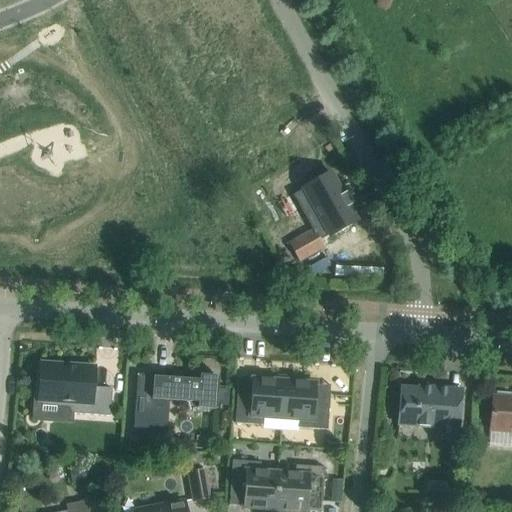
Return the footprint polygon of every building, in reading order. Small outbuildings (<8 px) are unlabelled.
[(331,174),(292,195),(312,231),(313,230),(319,241),(356,220),(349,207),(353,205),(346,193),(342,195),(331,174)] [(313,230),(289,244),(299,262),(323,248),(313,230)] [(93,394),(94,368),(40,364),(37,401),(41,402),(42,406),(56,407),(58,403),(68,403),(70,415),(110,417),(112,389),(97,388),(97,394),(93,394)] [(133,424),(133,434),(142,434),(142,433),(140,433),(141,415),(166,417),(167,401),(169,401),(197,403),(197,408),(216,410),(218,382),(180,379),(180,374),(153,372),(153,376),(137,375),(134,415),(140,415),(139,425),(133,424)] [(281,419),(284,377),(280,377),(276,378),(271,379),(267,380),(252,379),(252,380),(238,379),(234,424),(263,426),(263,418),(281,419)] [(327,431),(330,386),(316,385),(316,384),(300,383),(297,381),(296,380),(292,379),(288,378),(284,377),(281,419),(298,421),(298,429),(327,431)] [(457,438),(460,395),(447,394),(447,389),(418,387),(418,389),(401,388),(397,439),(398,440),(399,419),(416,420),(415,427),(438,429),(437,437),(457,438)] [(489,431),(511,432),(511,398),(510,398),(510,394),(496,393),(496,397),(492,397),(489,431)] [(274,511),(277,473),(260,471),(260,464),(232,461),(228,506),(242,507),(242,508),(258,509),(262,511),(274,511)] [(321,511),(322,503),(324,468),(295,466),(295,474),(277,473),(274,511),(321,511)] [(87,467),(74,469),(77,486),(90,483),(87,467)] [(209,498),(204,471),(188,474),(193,501),(209,498)] [(88,511),(87,502),(66,505),(66,511),(88,511)] [(185,511),(184,502),(137,510),(136,511),(185,511)]
